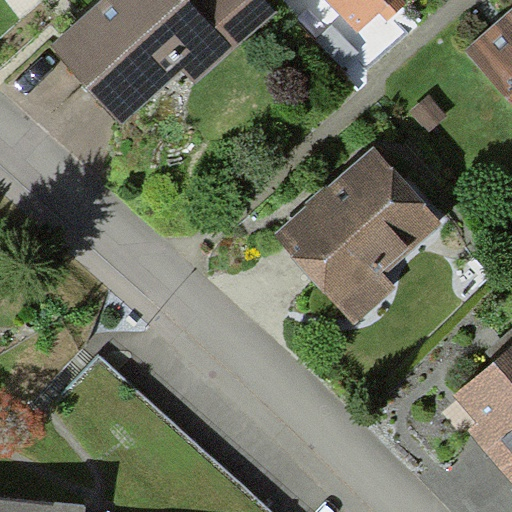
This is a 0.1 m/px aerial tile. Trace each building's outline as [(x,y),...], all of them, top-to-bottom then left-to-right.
[(130,122),(184,72),(199,88),(278,13),(266,0),(211,0),(198,12),(186,0),(106,0),(58,46),(130,122)] [(328,0),(361,33),(392,5),(397,0),(328,0)] [(468,53),(511,101),(511,12),(501,23),(468,53)] [(352,328),(396,291),(384,277),(444,227),(374,145),(319,192),(272,231),(352,328)] [(469,429),(511,478),(511,346),(507,350),(452,398),(475,424),(469,429)] [(84,511),(85,506),(0,496),(0,511),(84,511)]
